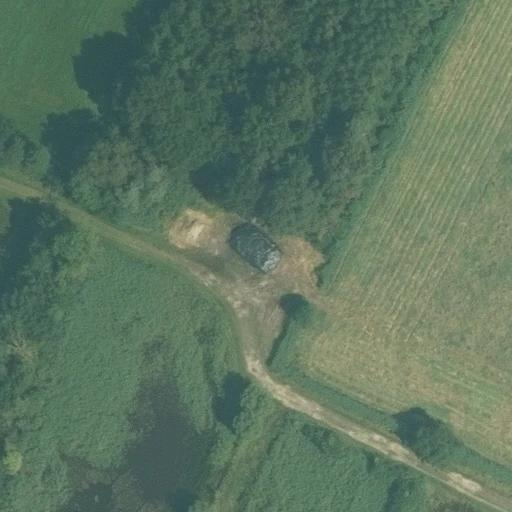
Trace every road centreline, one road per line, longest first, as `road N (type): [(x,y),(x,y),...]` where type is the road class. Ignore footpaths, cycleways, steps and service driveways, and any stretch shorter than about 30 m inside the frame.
road 1 (track): [(0,188),(204,277),(242,313),(257,376),(507,511)]
road 2 (track): [(237,188),(328,0)]
